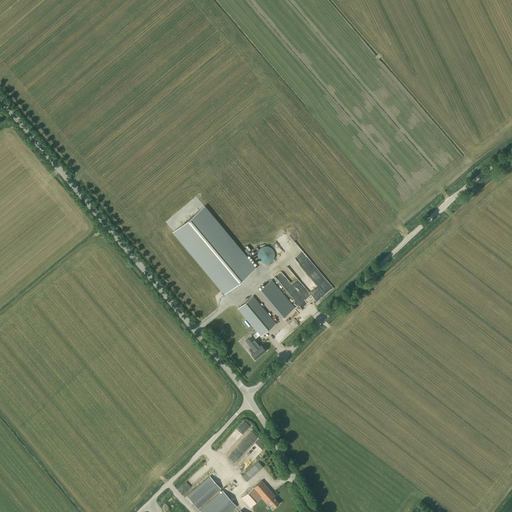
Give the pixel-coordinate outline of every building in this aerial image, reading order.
[(204,207),(174,232),(225,293),(255,268),(204,207)] [(267,246),(266,246),(265,246),(264,246),(263,246),(263,247),(262,247),(261,248),(260,248),(260,249),(259,250),(258,251),(258,252),(258,253),(258,254),(258,255),(258,256),(258,257),(258,258),(259,258),(259,259),(260,260),(260,261),(261,261),(262,262),(263,262),(263,263),(264,263),(265,263),(266,263),(267,263),(268,263),(269,263),(270,262),(271,262),(271,261),(272,261),(273,260),(273,259),(274,258),(274,257),(275,256),(275,255),(275,254),(275,253),(274,252),(274,251),(274,250),(273,250),(273,249),(272,248),(271,248),(271,247),(270,247),(269,246),(268,246),(267,246)] [(295,308),(272,280),(259,291),(282,318),(295,308)] [(326,281),(320,287),(323,291),(317,296),(320,299),(322,296),(332,287),(326,281)] [(261,336),(276,323),(253,296),(238,309),(257,332),(252,336),(252,335),(248,339),(247,339),(246,341),(254,351),(251,354),(255,359),(265,350),(261,345),(261,346),(255,339),(260,335),(261,336)] [(247,422),(241,425),(244,431),(250,427),(247,422)] [(252,431),(229,454),(237,462),(240,459),(246,466),(267,445),(252,431)] [(234,484),(238,481),(217,460),(213,464),(216,467),(212,471),(231,491),(236,486),(234,484)] [(258,461),(242,476),(247,481),(263,467),(258,461)] [(221,488),(210,476),(187,496),(198,508),(221,488)] [(276,496),(261,480),(253,487),(254,488),(261,496),(267,502),(268,501),(274,507),(279,503),(274,498),(276,496)] [(253,487),(242,497),(250,507),(261,496),(254,488),(253,487)] [(230,511),(237,506),(222,490),(200,510),(201,511),(230,511)]
